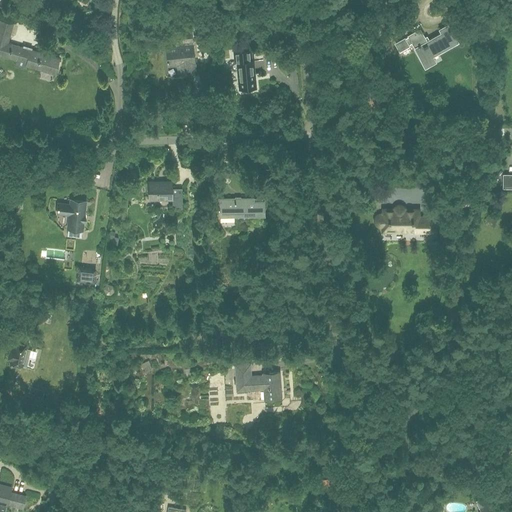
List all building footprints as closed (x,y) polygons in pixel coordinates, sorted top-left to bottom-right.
[(388,0),(392,8),(413,1),(412,0),(388,0)] [(55,74),(59,58),(8,44),(13,25),(1,21),(0,23),(0,55),(17,60),(17,59),(27,61),(26,66),(55,74)] [(141,26),(136,25),(133,25),(133,33),(136,33),(141,34),(141,26)] [(404,38),(395,44),(399,51),(408,45),(408,44),(412,42),(423,61),(456,42),(447,26),(440,30),(442,33),(429,40),(427,36),(423,38),(419,31),(409,37),(405,39),(404,38)] [(178,74),(196,73),(192,30),(176,31),(177,48),(167,49),(168,65),(177,64),(178,74)] [(239,89),(256,88),(254,60),(252,60),(251,50),(234,51),(235,62),(238,62),(238,66),(239,89)] [(511,174),(502,175),(502,189),(511,189),(511,174)] [(267,197),(272,179),(262,176),(260,182),(264,184),(258,199),(219,199),(219,217),(263,216),(263,202),(265,196),(267,197)] [(172,181),(148,181),(149,200),(172,199),(173,208),(183,208),(182,195),(172,195),(172,189),(172,181)] [(71,206),(59,204),(58,213),(70,215),(69,228),(82,230),(86,202),(71,201),(71,206)] [(375,215),(373,219),(374,222),(375,225),(377,227),(381,228),(381,233),(434,233),(434,215),(421,215),(421,207),(406,207),(406,206),(403,204),(399,203),(396,204),(393,206),(392,207),(381,207),(381,212),(380,212),(377,213),(375,215)] [(55,254),(74,254),(74,247),(55,246),(55,254)] [(97,267),(78,265),(77,280),(95,282),(97,267)] [(435,290),(442,293),(446,283),(438,280),(435,290)] [(44,323),(47,309),(33,306),(29,319),(44,323)] [(12,345),(9,358),(12,359),(11,364),(27,368),(32,350),(28,349),(29,343),(17,340),(15,346),(12,345)] [(264,400),(281,399),(279,373),(262,375),(262,376),(250,377),(249,365),(235,366),(237,391),(264,389),(264,400)] [(417,410),(411,405),(400,417),(407,423),(417,410)] [(162,477),(159,489),(171,492),(174,479),(162,477)] [(47,495),(61,498),(64,485),(62,485),(63,481),(54,478),(53,482),(50,482),(47,495)] [(330,478),(322,480),(326,492),(334,490),(330,478)] [(22,509),(25,497),(11,493),(12,488),(0,484),(0,503),(7,506),(7,505),(22,509)] [(493,511),(487,496),(476,500),(481,511),(493,511)]
